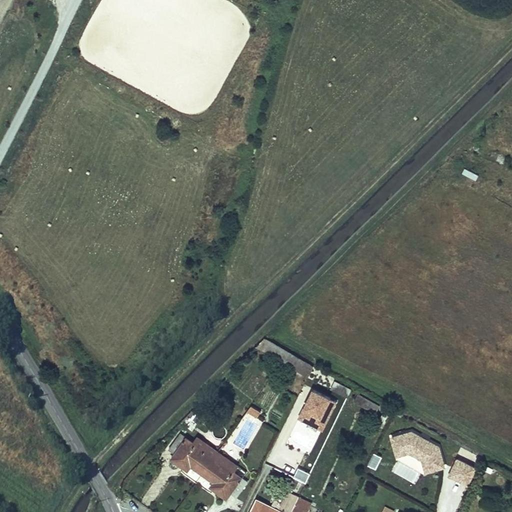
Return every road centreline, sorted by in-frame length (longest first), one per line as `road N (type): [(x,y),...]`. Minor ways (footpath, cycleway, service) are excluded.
road 1 (track): [(85,463),(511,46)]
road 2 (tertiary): [(0,321),(112,511)]
